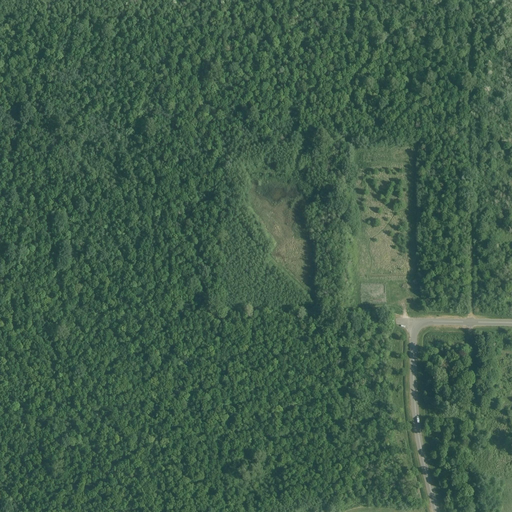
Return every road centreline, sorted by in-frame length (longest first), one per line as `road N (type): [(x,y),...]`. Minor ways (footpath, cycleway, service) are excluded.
road 1 (unknown): [(337,339),(310,323),(217,316),(193,296),(125,303),(46,390),(18,466),(26,511)]
road 2 (unknown): [(376,511),(364,485),(328,495),(317,480),(348,422),(346,389),(360,369),(336,349),(337,339),(407,319)]
road 3 (track): [(160,16),(472,25)]
road 4 (tertiary): [(436,511),(416,417),(414,328),(424,321),(511,323)]
road 5 (track): [(470,322),(467,126)]
road 6 (track): [(0,13),(160,16)]
